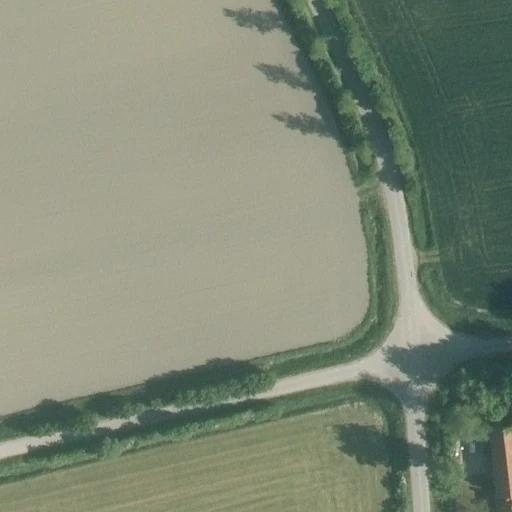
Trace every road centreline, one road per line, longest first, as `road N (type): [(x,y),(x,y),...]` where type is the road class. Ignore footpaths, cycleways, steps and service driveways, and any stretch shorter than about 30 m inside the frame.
road 1 (unclassified): [(0,450),(414,358)]
road 2 (unclassified): [(414,358),(383,156),(317,0)]
road 3 (unclassified): [(423,511),(414,358)]
